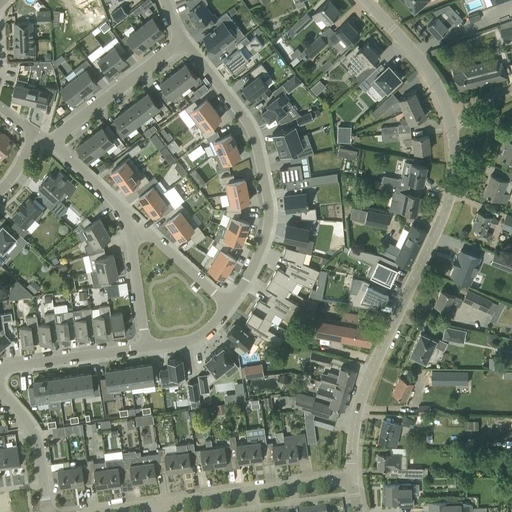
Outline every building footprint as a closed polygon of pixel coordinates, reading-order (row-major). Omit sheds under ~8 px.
[(52,0),(54,2),(48,7),(51,10),(51,31),(60,31),(60,10),(72,2),(70,0),(52,0)] [(187,0),(186,1),(190,10),(188,12),(190,14),(189,15),(193,20),(194,19),(199,25),(208,19),(212,15),(204,5),(207,3),(205,0),(187,0)] [(293,0),(297,8),(305,5),(303,0),(293,0)] [(328,0),(312,15),(317,21),(316,22),(321,28),(327,23),(339,11),(328,0)] [(404,0),(414,11),(426,0),(404,0)] [(121,5),(111,14),(117,22),(127,13),(121,5)] [(132,10),(136,14),(136,15),(143,9),(140,5),(132,10)] [(448,13),(458,21),(461,17),(452,8),(448,13)] [(136,14),(132,10),(125,16),(128,20),(136,14)] [(51,23),(50,11),(37,11),(37,23),(51,23)] [(438,37),(447,28),(442,22),(448,16),(444,11),(428,25),(438,37)] [(155,38),(163,31),(157,23),(159,21),(157,14),(156,13),(144,23),(155,38)] [(236,24),(228,13),(216,21),(219,26),(205,37),(215,51),(234,36),(229,29),(236,24)] [(292,37),(311,19),(306,13),(286,31),(292,37)] [(349,45),(348,43),(352,40),(359,33),(347,20),(340,27),(335,32),(329,37),(335,43),(333,45),(341,53),(349,45)] [(467,35),(481,29),(478,21),(464,27),(464,28),(451,33),(454,40),(467,35)] [(14,23),(15,39),(33,38),(32,22),(14,23)] [(106,22),(99,26),(104,32),(109,28),(110,28),(106,22)] [(147,44),(155,38),(144,23),(135,30),(147,44)] [(511,26),(500,30),(503,40),(511,37),(511,26)] [(98,27),(92,32),(94,35),(101,31),(98,27)] [(133,45),(138,51),(147,44),(135,30),(127,36),(134,44),(133,45)] [(121,38),(128,48),(133,45),(134,44),(127,36),(126,34),(121,38)] [(320,35),(304,50),(311,58),(327,43),(320,35)] [(230,71),(234,76),(246,66),(242,62),(263,46),(255,36),(250,41),(246,36),(236,44),(239,49),(223,62),(225,65),(223,67),(228,73),(230,71)] [(33,40),(33,38),(15,39),(15,41),(13,41),(14,56),(35,55),(35,40),(33,40)] [(126,50),(118,40),(113,44),(115,46),(121,54),(126,50)] [(369,74),(365,70),(368,66),(369,66),(370,65),(373,62),(375,62),(375,59),(378,57),(379,57),(380,55),(378,53),(369,44),(369,43),(367,41),(366,43),(363,46),(362,46),(361,47),(357,44),(350,50),(345,55),(349,59),(352,62),(347,66),(356,76),(354,78),(358,83),(369,74)] [(126,60),(115,46),(107,52),(106,53),(118,67),(126,60)] [(297,47),(288,54),(295,63),(304,56),(297,47)] [(107,52),(105,51),(97,57),(103,66),(109,74),(118,67),(106,53),(107,52)] [(92,61),(98,70),(103,66),(96,57),(92,61)] [(462,72),(453,75),(457,91),(506,78),(503,69),(502,62),(499,63),(498,58),(461,68),(462,72)] [(255,77),(243,87),(251,98),(267,85),(263,80),(270,75),(261,62),(250,71),(255,77)] [(185,64),(177,70),(188,85),(197,78),(185,64)] [(387,92),(401,78),(391,68),(390,70),(386,66),(380,72),(376,68),(365,78),(370,83),(375,79),(387,92)] [(77,75),(89,90),(97,83),(86,69),(77,75)] [(177,70),(168,77),(180,91),(188,85),(177,70)] [(77,75),(69,82),(80,96),(89,90),(77,75)] [(295,75),(283,84),(288,92),(301,82),(295,75)] [(160,83),(164,88),(171,98),(172,97),(180,91),(168,77),(160,83)] [(11,98),(23,101),(26,86),(28,81),(16,78),(15,84),(14,89),(11,98)] [(69,82),(61,89),(72,103),(80,96),(69,82)] [(316,83),(310,88),(316,95),(322,89),(316,83)] [(26,86),(23,101),(34,104),(37,89),(34,88),(35,86),(28,84),(28,87),(26,86)] [(43,91),(37,89),(34,104),(45,107),(46,103),(52,104),(56,88),(44,85),(43,91)] [(164,88),(159,92),(167,103),(173,99),(172,97),(171,98),(164,88)] [(202,94),(197,89),(193,92),(197,98),(202,94)] [(268,107),(262,112),(269,121),(275,116),(277,118),(278,118),(282,123),(292,118),(286,111),(281,104),(288,98),(283,91),(266,104),(268,107)] [(150,113),(152,115),(160,109),(156,103),(148,92),(139,99),(150,113)] [(401,106),(404,111),(420,104),(414,92),(391,103),(394,109),(401,106)] [(139,99),(131,105),(142,120),(150,113),(139,99)] [(156,103),(160,109),(165,105),(161,99),(156,103)] [(198,105),(187,113),(195,123),(212,109),(205,100),(198,105)] [(195,101),(184,109),(187,113),(198,105),(195,101)] [(376,118),(388,106),(384,101),(371,112),(376,118)] [(425,116),(420,104),(404,111),(407,117),(399,121),(401,124),(398,126),(381,127),(382,134),(398,132),(411,132),(410,123),(425,116)] [(131,105),(123,111),(134,126),(142,120),(131,105)] [(212,109),(195,123),(202,132),(205,130),(211,126),(220,119),(212,109)] [(119,123),(126,132),(127,131),(134,126),(123,111),(114,118),(119,123)] [(301,115),(296,117),(299,125),(313,118),(310,111),(301,115)] [(114,127),(122,138),(128,133),(127,131),(126,132),(119,123),(114,127)] [(108,125),(103,129),(111,139),(116,135),(108,125)] [(295,125),(272,133),(276,144),(299,136),(295,125)] [(202,132),(201,133),(205,138),(206,137),(215,132),(211,126),(205,130),(202,132)] [(338,126),(337,141),(350,142),(351,127),(338,126)] [(111,139),(103,129),(102,127),(94,134),(105,148),(113,141),(111,139)] [(167,141),(171,138),(163,127),(159,131),(167,141)] [(215,132),(206,137),(209,143),(220,138),(216,131),(215,132)] [(399,140),(398,132),(382,134),(382,140),(382,142),(399,140)] [(156,133),(150,138),(154,144),(160,139),(156,133)] [(94,134),(85,140),(96,154),(105,148),(94,134)] [(220,138),(209,143),(214,154),(235,145),(230,134),(220,138)] [(0,142),(0,160),(14,143),(8,139),(9,137),(6,135),(4,137),(0,142)] [(299,136),(276,144),(280,155),(303,147),(299,136)] [(414,152),(430,151),(428,141),(427,141),(427,137),(428,136),(413,138),(404,139),(405,145),(413,144),(414,152)] [(511,141),(504,138),(497,156),(502,158),(502,159),(504,159),(511,161),(511,141)] [(85,140),(77,147),(88,161),(96,154),(85,140)] [(137,143),(128,151),(132,156),(141,149),(137,143)] [(235,145),(214,154),(218,165),(227,161),(240,156),(235,145)] [(166,146),(160,151),(164,157),(170,152),(166,146)] [(339,147),(338,155),(355,159),(357,150),(339,147)] [(298,158),(276,160),(277,168),(285,167),(284,164),(298,163),(298,158)] [(128,159),(110,173),(117,182),(135,168),(128,159)] [(218,165),(215,166),(218,172),(229,167),(227,161),(218,165)] [(404,162),(402,174),(404,175),(403,180),(412,182),(422,184),(426,167),(416,164),(414,164),(406,162),(404,162)] [(288,168),(279,169),(281,182),(285,181),(286,184),(286,189),(306,186),(338,181),(337,172),(302,177),(300,163),(288,165),(288,168)] [(179,176),(185,174),(181,164),(175,166),(179,176)] [(135,168),(117,182),(124,192),(136,183),(142,178),(135,168)] [(69,194),(75,187),(60,172),(54,178),(50,174),(38,187),(49,197),(44,203),(59,217),(68,207),(56,197),(64,188),(69,194)] [(233,174),(221,177),(222,183),(225,183),(235,181),(233,174)] [(397,185),(399,178),(377,174),(376,180),(397,185)] [(506,181),(491,175),(488,183),(489,184),(485,194),(484,193),(484,194),(487,195),(489,196),(498,199),(507,202),(509,195),(502,192),(506,181)] [(142,178),(136,183),(140,187),(145,184),(148,181),(145,176),(142,178)] [(149,189),(137,198),(144,207),(162,194),(155,184),(158,181),(154,176),(148,181),(145,184),(149,189)] [(225,183),(227,194),(247,190),(247,189),(246,185),(246,182),(245,179),(235,181),(225,183)] [(397,185),(376,180),(374,187),(396,191),(397,185)] [(320,210),(334,210),(333,189),(319,189),(320,210)] [(247,190),(227,194),(229,205),(239,203),(249,201),(249,200),(249,199),(248,197),(249,197),(248,194),(247,190)] [(162,194),(144,207),(151,216),(161,209),(165,214),(175,207),(171,201),(164,192),(162,194)] [(420,196),(400,192),(399,197),(403,198),(400,210),(416,213),(420,196)] [(306,193),(284,195),(286,211),(300,209),(301,218),(317,219),(315,207),(307,208),(305,194),(306,194),(306,193)] [(42,210),(42,209),(29,197),(24,203),(23,203),(17,209),(18,210),(12,216),(17,220),(11,226),(23,236),(29,230),(26,227),(34,219),(36,221),(44,212),(42,210)] [(175,207),(165,214),(169,219),(184,208),(180,202),(175,207)] [(229,205),(227,205),(228,210),(241,211),(240,208),(239,203),(229,205)] [(169,219),(165,223),(172,232),(189,218),(191,217),(184,208),(169,219)] [(390,214),(368,209),(364,224),(386,229),(390,214)] [(241,211),(228,210),(226,214),(230,216),(238,219),(238,218),(239,213),(240,213),(241,211)] [(477,212),(474,220),(473,220),(472,223),(472,225),(472,227),(479,230),(477,237),(489,241),(492,233),(486,231),(488,223),(496,226),(498,220),(490,217),(490,216),(477,212)] [(511,231),(511,215),(506,213),(501,228),(511,231)] [(230,216),(226,226),(245,233),(246,233),(247,229),(248,226),(248,227),(248,226),(249,224),(249,223),(238,219),(230,216)] [(90,224),(85,219),(84,218),(80,223),(73,230),(75,233),(76,232),(81,242),(85,239),(105,228),(100,218),(90,224)] [(189,218),(172,232),(178,240),(188,233),(196,227),(189,218)] [(286,224),(283,239),(297,241),(296,248),(295,249),(311,254),(313,240),(306,239),(309,228),(286,224)] [(403,265),(409,268),(427,231),(417,227),(411,224),(405,237),(403,242),(397,240),(395,245),(389,242),(388,242),(384,245),(379,254),(380,254),(391,259),(398,263),(400,264),(403,265)] [(196,227),(188,233),(192,238),(202,230),(198,225),(196,227)] [(16,237),(10,232),(3,226),(0,228),(0,261),(2,263),(10,254),(5,249),(16,237)] [(222,237),(232,240),(241,244),(242,243),(242,241),(243,241),(243,240),(245,234),(245,233),(226,226),(222,237)] [(105,228),(85,239),(88,245),(84,247),(88,254),(88,255),(104,250),(104,249),(103,249),(101,243),(111,238),(105,228)] [(202,230),(192,238),(196,243),(206,235),(202,230)] [(220,236),(218,241),(229,247),(230,245),(229,245),(231,241),(232,240),(222,237),(220,236)] [(218,241),(215,246),(218,248),(226,252),(228,248),(229,247),(218,241)] [(285,246),(283,254),(285,255),(284,258),(284,259),(289,260),(288,263),(287,267),(315,279),(319,270),(309,266),(302,263),(304,257),(306,252),(285,246)] [(218,248),(212,257),(230,268),(230,267),(234,262),(234,261),(235,260),(235,259),(236,259),(226,252),(218,248)] [(452,263),(448,273),(467,280),(471,271),(473,272),(477,263),(474,262),(477,256),(458,248),(455,256),(454,256),(451,263),(452,263)] [(92,271),(116,265),(113,255),(102,257),(101,251),(104,250),(88,255),(92,271)] [(370,252),(368,261),(376,264),(375,266),(370,277),(383,283),(385,283),(388,285),(390,280),(392,281),(393,279),(396,272),(397,269),(395,268),(397,266),(398,263),(380,255),(370,252)] [(511,271),(511,259),(495,253),(491,264),(511,271)] [(210,255),(204,265),(224,278),(224,277),(225,277),(224,277),(225,275),(226,275),(226,274),(229,269),(230,268),(212,257),(210,255)] [(65,262),(55,265),(61,271),(67,269),(65,262)] [(116,265),(92,271),(90,271),(93,287),(101,286),(104,286),(108,285),(107,279),(118,276),(116,265)] [(275,272),(271,279),(289,290),(291,291),(295,283),(297,281),(303,284),(312,288),(315,279),(287,267),(284,272),(279,269),(279,270),(277,273),(275,272)] [(318,275),(317,279),(325,280),(327,271),(320,269),(318,275)] [(334,282),(317,279),(315,293),(345,297),(349,272),(335,270),(334,282)] [(267,289),(267,290),(272,293),(268,298),(295,315),(300,306),(299,305),(285,297),(288,291),(289,290),(271,279),(267,285),(269,286),(267,289)] [(350,291),(347,304),(376,309),(378,304),(382,304),(384,305),(388,295),(385,293),(385,289),(375,284),(373,288),(369,285),(370,282),(363,279),(356,293),(350,291)] [(41,287),(33,280),(26,287),(34,294),(41,287)] [(13,287),(13,288),(12,289),(12,290),(12,291),(11,292),(11,293),(11,294),(11,295),(11,296),(11,297),(11,298),(9,298),(9,299),(30,296),(34,296),(27,289),(25,291),(15,282),(14,282),(16,283),(15,284),(15,285),(14,285),(14,286),(13,287)] [(108,285),(104,286),(105,292),(107,292),(107,297),(118,295),(117,290),(116,283),(108,285)] [(462,301),(486,312),(491,300),(468,289),(463,300),(462,301)] [(463,300),(450,294),(441,290),(434,305),(453,314),(456,308),(456,307),(460,306),(462,301),(463,300)] [(256,303),(252,309),(270,321),(271,320),(272,318),(275,313),(290,323),(295,315),(268,298),(265,303),(260,300),(260,301),(258,304),(256,303)] [(102,316),(92,317),(94,335),(95,337),(107,336),(106,333),(112,332),(110,315),(111,314),(109,305),(99,307),(100,314),(102,314),(102,316)] [(74,320),(76,338),(76,340),(89,338),(88,336),(94,335),(92,317),(91,308),(80,309),(81,317),(84,316),(84,318),(74,320)] [(248,320),(248,321),(253,324),(250,330),(278,347),(283,338),(268,329),(272,321),(271,320),(270,321),(252,309),(248,316),(250,317),(248,320)] [(55,313),(56,322),(55,322),(58,340),(58,343),(70,341),(70,338),(76,338),(74,320),(73,310),(55,313)] [(314,336),(370,346),(373,327),(358,324),(360,315),(342,312),(340,322),(317,317),(314,336)] [(0,350),(11,341),(4,334),(5,333),(3,321),(12,320),(11,313),(2,314),(0,314),(0,350)] [(56,322),(55,313),(44,314),(45,322),(47,321),(48,324),(38,325),(37,325),(40,343),(40,345),(49,344),(52,343),(52,341),(58,340),(55,322),(56,322)] [(112,332),(113,335),(125,333),(122,313),(111,314),(110,315),(112,332)] [(34,344),(40,343),(37,325),(38,325),(36,315),(26,317),(27,324),(29,324),(29,326),(19,328),(20,338),(22,348),(31,346),(34,346),(34,344)] [(231,330),(227,334),(233,339),(232,340),(238,345),(235,348),(241,353),(251,341),(255,344),(261,337),(250,330),(249,330),(247,332),(236,323),(235,324),(233,323),(229,328),(231,330)] [(443,338),(463,342),(465,331),(445,327),(443,338)] [(410,354),(412,355),(411,357),(417,360),(418,358),(425,362),(433,345),(443,350),(446,343),(436,338),(435,339),(421,333),(410,354)] [(223,370),(235,361),(228,353),(230,352),(226,346),(224,348),(223,347),(216,352),(216,351),(211,355),(211,356),(205,361),(212,371),(207,375),(207,374),(198,375),(200,393),(210,391),(208,384),(215,379),(214,377),(216,375),(217,377),(225,372),(223,370)] [(331,356),(311,352),(309,362),(329,366),(331,356)] [(163,369),(159,370),(160,379),(165,378),(180,376),(180,381),(185,380),(182,358),(167,360),(168,369),(163,369)] [(489,369),(499,369),(499,358),(489,358),(489,369)] [(151,364),(140,365),(142,383),(143,385),(154,384),(151,364)] [(244,367),(240,368),(242,379),(246,378),(263,375),(261,364),(244,367)] [(140,365),(128,367),(131,385),(142,383),(140,365)] [(128,367),(117,369),(120,386),(131,385),(128,367)] [(340,367),(338,374),(328,372),(327,375),(322,373),(320,382),(350,390),(356,371),(346,368),(340,367)] [(106,377),(100,378),(103,399),(114,398),(113,392),(120,391),(120,386),(117,369),(105,370),(106,377)] [(432,370),(432,384),(467,384),(467,370),(432,370)] [(91,373),(79,374),(82,394),(83,397),(100,395),(98,380),(92,380),(91,374),(91,373)] [(79,374),(68,376),(71,396),(82,394),(79,374)] [(68,376),(57,377),(60,400),(71,399),(71,396),(68,376)] [(57,377),(45,379),(49,402),(60,400),(57,377)] [(413,383),(400,377),(392,393),(405,399),(413,383)] [(34,387),(29,388),(31,404),(49,402),(45,379),(34,381),(34,387)] [(188,383),(190,399),(199,398),(197,381),(188,383)] [(320,382),(316,395),(331,399),(329,405),(344,410),(350,390),(320,382)] [(291,396),(291,403),(294,404),(294,406),(304,409),(311,412),(311,413),(315,414),(324,417),(328,405),(314,400),(315,397),(296,391),(296,393),(291,396)] [(418,405),(418,414),(430,414),(430,405),(418,405)] [(311,412),(304,409),(305,416),(313,418),(315,414),(311,413),(311,412)] [(401,424),(400,425),(401,425),(412,428),(415,419),(402,417),(401,424)] [(463,417),(448,417),(447,425),(463,426),(463,417)] [(109,420),(100,421),(101,430),(109,429),(108,427),(110,427),(109,420)] [(127,428),(135,427),(134,420),(126,421),(127,428)] [(383,421),(378,441),(388,443),(389,443),(397,445),(401,428),(397,427),(398,424),(393,423),(383,421)] [(82,424),(64,426),(65,435),(69,435),(72,431),(74,431),(79,435),(83,434),(82,424)] [(53,436),(65,435),(64,426),(52,428),(53,436)] [(120,439),(119,429),(110,430),(111,440),(120,439)] [(287,461),(283,436),(283,431),(275,432),(276,443),(272,444),(272,442),(266,443),(269,463),(287,461)] [(259,434),(247,436),(248,442),(251,461),(262,459),(263,464),(269,463),(266,443),(265,433),(259,434)] [(304,434),(300,434),(296,435),(283,436),(287,461),(308,458),(304,434)] [(248,442),(236,444),(235,436),(229,436),(230,445),(233,468),(239,467),(239,462),(251,461),(248,442)] [(215,465),(212,447),(211,440),(205,441),(206,448),(194,450),(196,462),(202,462),(202,467),(215,465)] [(191,469),(190,463),(196,462),(194,450),(193,442),(176,445),(179,470),(191,469)] [(158,449),(159,453),(161,473),(179,470),(176,445),(162,446),(162,448),(158,449)] [(230,445),(224,446),(212,447),(215,465),(226,464),(227,469),(233,468),(230,445)] [(17,446),(3,448),(6,468),(12,467),(19,466),(20,466),(17,446)] [(123,460),(124,465),(126,477),(131,477),(132,482),(144,481),(141,456),(140,451),(135,452),(135,457),(123,460)] [(155,473),(161,473),(159,453),(141,456),(144,481),(156,479),(155,473)] [(401,454),(378,453),(378,468),(397,468),(397,476),(423,477),(427,476),(427,468),(407,467),(407,454),(401,455),(401,454)] [(124,465),(123,460),(123,457),(105,460),(105,461),(106,467),(108,485),(121,484),(120,478),(126,477),(124,465)] [(106,467),(105,461),(93,463),(93,459),(87,460),(87,465),(90,482),(95,482),(96,487),(108,485),(106,467)] [(60,487),(73,485),(70,467),(69,460),(63,461),(64,468),(51,470),(53,482),(59,481),(60,487)] [(87,465),(70,467),(73,485),(90,482),(87,465)] [(410,483),(393,484),(383,484),(384,502),(394,502),(399,502),(399,506),(414,506),(414,501),(411,501),(411,494),(410,483)] [(486,511),(486,507),(472,507),(472,505),(462,502),(429,503),(429,511),(486,511)]
